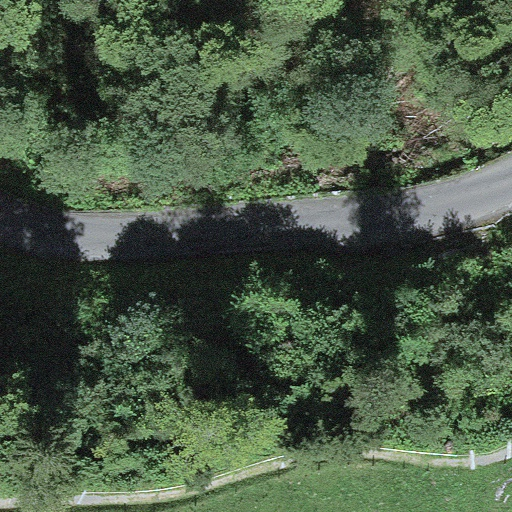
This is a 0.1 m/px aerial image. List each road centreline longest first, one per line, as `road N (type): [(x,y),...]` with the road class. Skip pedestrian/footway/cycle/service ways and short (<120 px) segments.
road 1 (unclassified): [(0,215),(36,230),(225,231),(393,218),(511,174)]
road 2 (unknown): [(511,444),(463,451),(354,441),(220,485),(111,496),(0,491)]
